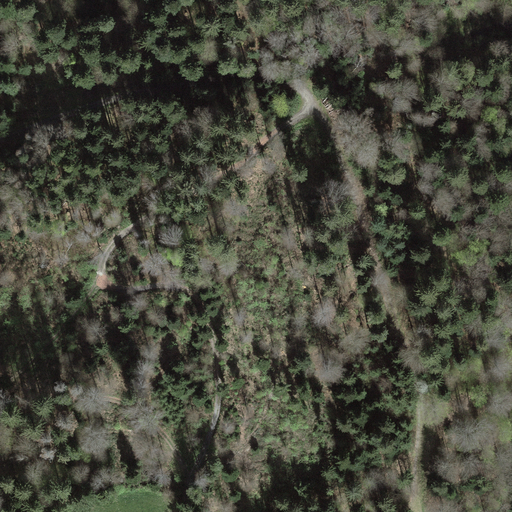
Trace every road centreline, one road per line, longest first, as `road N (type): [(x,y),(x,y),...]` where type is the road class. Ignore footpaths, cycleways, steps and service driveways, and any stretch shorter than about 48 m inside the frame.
road 1 (track): [(187,511),(186,486),(218,406),(200,302),(173,287),(109,286),(102,258),(137,222),(217,177),(288,120),(318,111)]
road 2 (track): [(318,111),(340,150),(417,379),(418,511)]
road 3 (track): [(318,111),(304,91),(259,74),(90,101),(0,139)]
road 4 (track): [(109,286),(96,287),(0,396)]
